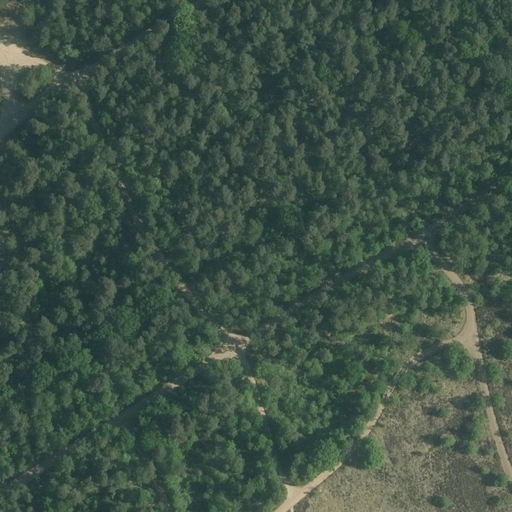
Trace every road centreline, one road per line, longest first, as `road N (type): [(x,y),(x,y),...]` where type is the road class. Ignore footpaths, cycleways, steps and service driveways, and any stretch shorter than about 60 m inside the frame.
road 1 (track): [(511,177),(0,493)]
road 2 (track): [(290,502),(240,352),(163,264),(73,81),(0,44)]
road 3 (track): [(279,511),(355,446),(410,363),(473,335)]
road 4 (track): [(412,240),(454,277),(470,306),(511,479)]
road 5 (track): [(204,0),(50,91),(0,130)]
